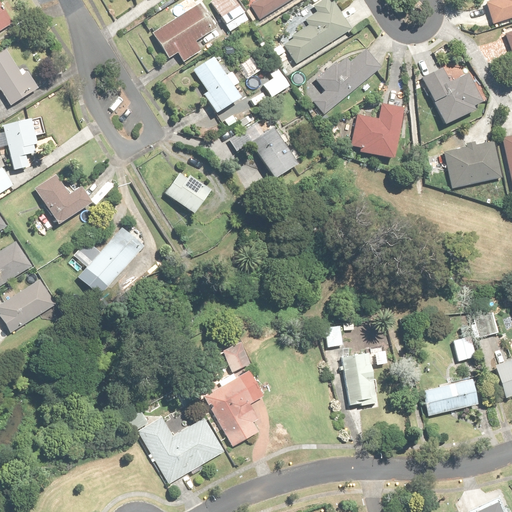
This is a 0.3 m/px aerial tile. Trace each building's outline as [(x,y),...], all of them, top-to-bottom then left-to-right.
[(214,32),(198,7),(193,0),(190,0),(171,12),(177,21),(153,36),(168,61),(177,55),(183,64),(200,53),(195,45),(214,32)] [(330,2),(314,12),(316,15),(303,24),(306,29),(281,45),(296,67),(350,32),(330,2)] [(0,33),(11,26),(0,9),(0,33)] [(247,23),(238,9),(221,20),(230,34),(247,23)] [(22,78),(6,53),(0,56),(0,92),(10,108),(39,90),(29,74),(22,78)] [(379,71),(364,53),(350,64),(347,61),(335,71),(333,68),(316,82),(326,94),(313,104),(323,117),(379,71)] [(213,60),(193,72),(207,94),(203,97),(215,116),(219,114),(223,121),(236,114),(231,106),(239,101),(235,94),(236,94),(237,93),(238,93),(238,92),(239,92),(239,91),(240,90),(240,89),(240,88),(240,87),(240,86),(239,85),(238,85),(238,84),(237,84),(236,83),(235,83),(234,83),(233,83),(232,84),(231,84),(231,85),(230,85),(230,86),(213,60)] [(247,77),(256,71),(250,62),(241,68),(247,77)] [(448,85),(442,70),(421,80),(444,127),(474,113),(471,108),(481,104),(468,75),(448,85)] [(256,71),(247,77),(254,87),(263,81),(256,71)] [(357,118),(351,148),(359,149),(358,154),(393,161),(403,110),(381,105),(378,122),(357,118)] [(3,128),(5,135),(0,136),(0,150),(8,149),(14,172),(27,169),(24,158),(33,155),(31,147),(36,146),(30,122),(3,128)] [(262,137),(255,126),(229,142),(236,154),(250,145),(273,181),(296,167),(273,130),(262,137)] [(511,137),(502,140),(511,185),(511,137)] [(500,180),(492,143),(444,154),(452,190),(500,180)] [(0,195),(13,188),(4,171),(0,172),(0,195)] [(209,193),(181,173),(165,196),(193,216),(209,193)] [(69,198),(57,179),(35,192),(57,227),(90,206),(80,191),(69,198)] [(71,259),(85,271),(77,280),(98,298),(142,249),(121,230),(99,255),(85,243),(71,259)] [(0,287),(30,269),(15,245),(0,254),(0,287)] [(151,270),(139,260),(126,276),(138,286),(151,270)] [(53,307),(38,283),(0,307),(0,317),(11,334),(53,307)] [(497,335),(491,314),(477,317),(483,339),(497,335)] [(342,347),(338,328),(324,330),(327,350),(342,347)] [(474,360),(469,339),(453,343),(457,363),(474,360)] [(511,340),(502,344),(509,363),(493,369),(505,400),(511,397),(511,340)] [(249,366),(239,345),(221,354),(232,374),(249,366)] [(385,366),(383,353),(370,355),(372,368),(385,366)] [(375,405),(367,356),(341,360),(350,410),(375,405)] [(250,408),(264,399),(248,372),(203,398),(232,449),(258,433),(254,425),(259,423),(250,408)] [(475,407),(470,383),(422,394),(427,418),(475,407)] [(161,420),(149,427),(141,413),(127,421),(137,439),(140,437),(168,486),(223,454),(204,420),(172,439),(161,420)] [(501,511),(497,502),(474,511),(501,511)]
